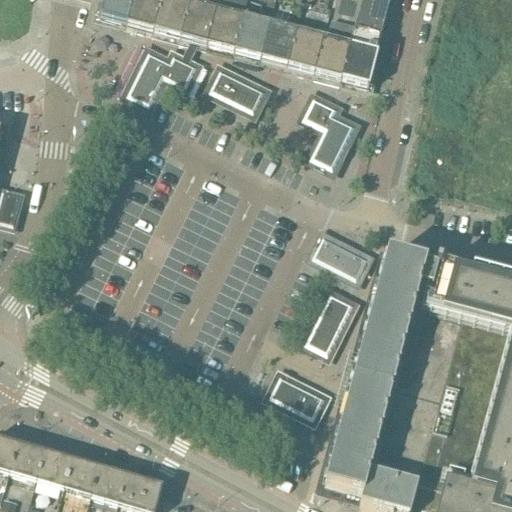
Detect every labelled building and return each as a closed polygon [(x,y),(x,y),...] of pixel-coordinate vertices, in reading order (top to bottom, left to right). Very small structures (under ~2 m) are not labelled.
[(126,32),(133,0),(104,0),(98,24),(126,32)] [(133,0),(126,32),(152,38),(161,0),(133,0)] [(161,0),(152,38),(178,45),(190,0),(161,0)] [(190,0),(178,45),(206,52),(219,0),(190,0)] [(248,0),(219,0),(206,52),(233,60),(248,0)] [(248,0),(233,60),(260,67),(277,0),(248,0)] [(277,0),(260,67),(287,74),(305,0),(277,0)] [(305,0),(287,74),(313,81),(333,0),(305,0)] [(333,0),(313,81),(341,88),(362,0),(333,0)] [(390,0),(362,0),(341,88),(368,95),(377,60),(375,60),(390,0)] [(170,70),(169,69),(147,59),(126,103),(148,115),(163,86),(162,86),(170,70)] [(162,86),(163,86),(184,97),(195,74),(172,62),(169,69),(170,70),(162,86)] [(264,98),(219,76),(208,99),(252,121),(264,98)] [(331,123),(332,123),(335,116),(312,105),(301,127),(323,138),(331,123)] [(323,138),(308,167),(331,178),(353,134),(332,123),(331,123),(323,138)] [(22,203),(1,197),(0,200),(0,231),(13,235),(22,203)] [(322,243),(311,266),(355,289),(366,266),(322,243)] [(411,511),(473,284),(449,278),(450,276),(446,275),(445,278),(435,276),(435,274),(386,261),(326,484),(325,488),(324,493),(361,503),(358,511),(411,511)] [(411,511),(511,511),(511,294),(473,284),(411,511)] [(352,312),(329,301),(303,352),(326,364),(352,312)] [(323,405),(279,383),(268,406),(312,428),(323,405)] [(0,510),(17,453),(0,447),(0,510)] [(17,453),(0,510),(0,511),(29,511),(44,461),(17,453)] [(44,461),(29,511),(58,511),(72,469),(44,461)] [(89,511),(99,477),(72,469),(58,511),(89,511)] [(100,477),(89,511),(118,511),(127,485),(100,477)] [(156,511),(161,495),(127,485),(118,511),(156,511)]
